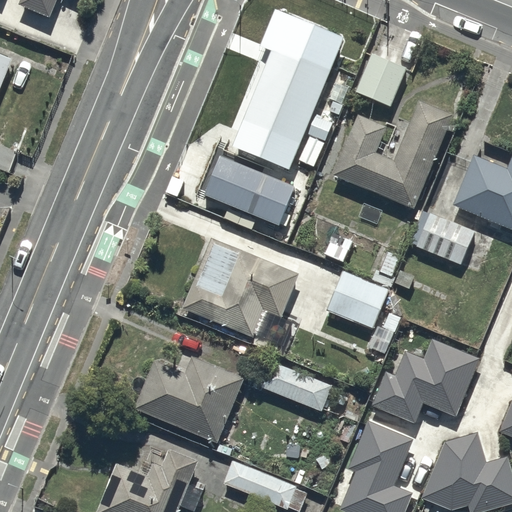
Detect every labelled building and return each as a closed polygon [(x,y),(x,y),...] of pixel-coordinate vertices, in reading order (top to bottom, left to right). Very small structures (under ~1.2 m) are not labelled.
[(0,0),(0,3),(1,4),(2,0),(23,0),(18,13),(49,26),(60,0),(71,0),(86,6),(89,0),(0,0)] [(340,59),(282,35),(241,132),(299,157),(340,59)] [(0,58),(0,97),(14,65),(0,58)] [(371,59),(354,99),(389,114),(405,75),(398,72),(400,67),(377,58),(375,61),(371,59)] [(356,123),(332,183),(413,218),(453,123),(450,122),(452,118),(423,105),(421,109),(419,108),(393,169),(375,162),(386,137),(381,135),(383,131),(361,122),(360,124),(356,123)] [(262,195),(286,205),(302,167),(278,157),(262,195)] [(511,161),(506,176),(473,163),(452,213),(491,229),(489,233),(497,236),(499,232),(511,237),(511,161)] [(423,215),(407,250),(460,272),(475,237),(423,215)] [(212,247),(181,316),(253,345),(264,319),(281,326),(298,282),(212,247)] [(343,278),(326,317),(372,336),(389,297),(343,278)] [(260,362),(250,390),(322,418),(332,391),(260,362)] [(153,367),(134,416),(216,450),(243,385),(192,364),(186,380),(153,367)] [(511,454),(511,431),(474,418),(465,443),(449,437),(437,469),(451,474),(439,504),(460,511),(493,511),(494,511),(495,511),(506,511),(511,496),(499,492),(511,454)] [(190,489),(197,469),(167,456),(159,475),(150,472),(145,483),(113,471),(97,511),(192,511),(200,493),(190,489)] [(235,461),(222,489),(273,511),(297,511),(306,493),(235,461)] [(344,483),(331,511),(382,511),(387,499),(344,483)]
